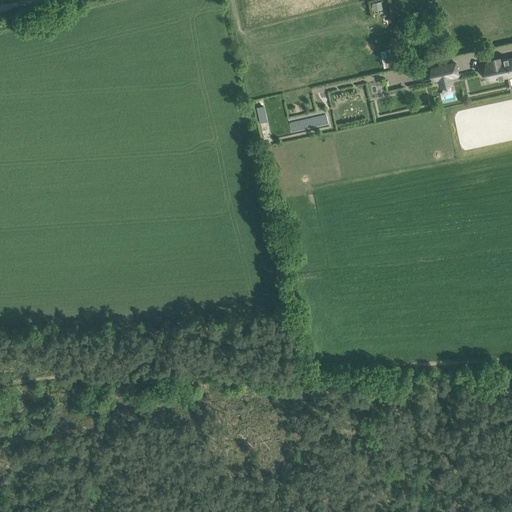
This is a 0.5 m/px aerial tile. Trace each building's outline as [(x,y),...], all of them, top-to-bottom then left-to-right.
[(381,1),(372,4),(373,11),(383,9),(381,1)] [(438,31),(427,34),(429,43),(440,40),(438,31)] [(398,48),(379,52),(383,69),(401,65),(398,48)] [(511,57),(508,58),(508,57),(507,57),(505,58),(503,58),(503,59),(504,59),(504,60),(503,60),(502,60),(502,58),(493,59),(490,60),(488,61),(488,63),(487,63),(486,63),(487,67),(488,71),(490,80),(498,78),(498,79),(499,79),(504,78),(504,77),(508,76),(511,75),(511,74),(511,57)] [(432,68),(435,80),(439,79),(440,85),(452,83),(451,78),(460,76),(459,73),(458,74),(455,63),(432,68)] [(264,135),(272,133),(265,104),(257,106),(264,135)]
